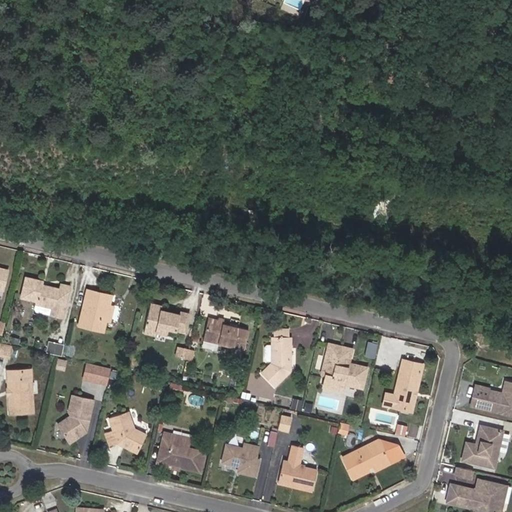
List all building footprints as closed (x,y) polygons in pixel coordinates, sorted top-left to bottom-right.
[(0,270),(0,290),(4,291),(8,273),(0,270)] [(60,290),(47,287),(42,288),(42,286),(43,283),(26,279),(21,299),(36,302),(36,305),(52,309),(50,315),(62,318),(70,287),(61,285),(60,290)] [(106,321),(110,307),(110,306),(105,302),(107,296),(88,292),(80,326),(104,332),(106,321)] [(169,330),(177,332),(186,334),(190,315),(181,313),(181,315),(162,311),(163,307),(152,304),(145,334),(156,336),(157,333),(168,335),(169,330)] [(210,319),(205,341),(245,351),(249,332),(224,325),(225,323),(210,319)] [(275,338),(290,338),(290,330),(275,330),(275,338)] [(290,338),(275,338),(273,338),(273,347),(268,347),(266,349),(265,360),(268,362),(273,362),(273,364),(263,374),(276,387),(292,371),(292,338),(290,338)] [(63,344),(52,342),(49,352),(61,354),(63,344)] [(375,358),(378,344),(369,342),(366,356),(375,358)] [(0,354),(10,356),(12,348),(0,345),(0,354)] [(367,368),(350,364),(350,365),(346,365),(347,360),(349,360),(352,350),(329,345),(322,375),(326,376),(323,387),(342,391),(343,385),(362,389),(367,368)] [(177,358),(182,359),(185,349),(179,348),(177,358)] [(396,395),(393,406),(413,411),(416,396),(415,395),(415,392),(417,393),(424,364),(404,359),(396,395)] [(60,360),(58,370),(64,371),(66,362),(60,360)] [(85,380),(108,385),(111,370),(88,364),(85,380)] [(34,412),(33,393),(31,393),(31,383),(32,383),(31,370),(8,371),(10,390),(11,391),(11,393),(10,395),(11,413),(34,412)] [(490,390),(489,398),(480,396),(482,388),(476,387),(472,405),(511,414),(511,381),(507,380),(503,393),(490,390)] [(172,384),(170,392),(182,395),(184,387),(172,384)] [(480,396),(489,398),(490,390),(491,388),(477,384),(476,387),(482,388),(480,396)] [(383,392),(380,403),(393,406),(396,395),(383,392)] [(65,436),(75,438),(86,431),(84,427),(87,426),(93,399),(72,395),(68,413),(70,416),(58,425),(65,436)] [(307,401),(305,411),(313,413),(315,403),(307,401)] [(126,443),(126,446),(138,452),(147,434),(134,428),(129,412),(110,418),(114,431),(107,433),(111,445),(118,443),(121,441),(126,443)] [(282,417),(279,429),(288,431),(291,419),(282,417)] [(395,431),(406,433),(407,426),(397,423),(395,431)] [(340,425),(338,433),(348,435),(349,427),(340,425)] [(476,445),(481,446),(485,426),(481,425),(476,445)] [(485,426),(481,446),(476,445),(467,443),(463,460),(495,467),(503,431),(485,426)] [(166,463),(181,466),(200,471),(205,451),(188,447),(190,438),(165,432),(157,463),(165,465),(166,463)] [(380,440),(344,456),(353,478),(370,470),(368,465),(372,464),(373,466),(389,459),(391,463),(405,457),(399,444),(380,440)] [(259,446),(245,443),(244,448),(227,443),(223,461),(240,465),(238,471),(256,475),(260,458),(256,458),(259,446)] [(296,482),(295,486),(312,490),(318,470),(305,467),(306,465),(300,464),(304,447),(293,444),(289,461),(284,460),(280,478),(296,482)] [(389,459),(373,466),(375,471),(391,463),(389,459)] [(455,476),(470,479),(472,472),(457,468),(455,476)] [(474,490),(451,484),(446,502),(484,511),(499,511),(500,511),(502,503),(500,499),(498,498),(502,486),(480,480),(478,490),(475,492),(474,490)]
